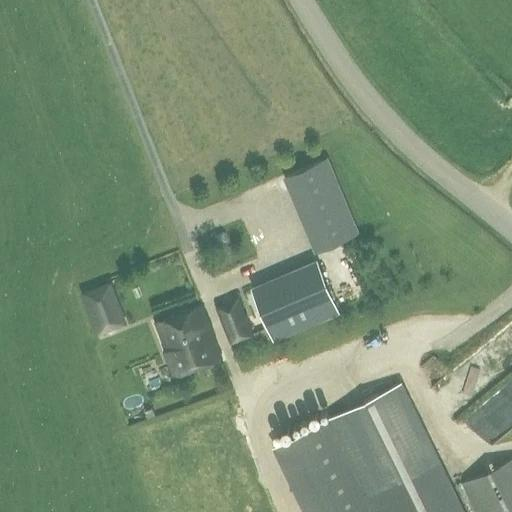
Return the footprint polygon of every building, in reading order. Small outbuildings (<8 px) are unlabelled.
[(327,157),(287,174),(317,248),(358,231),(327,157)] [(270,234),(224,246),(229,266),(275,253),(270,234)] [(316,259),(257,281),(278,333),(337,309),(316,259)] [(110,283),(85,292),(92,311),(116,302),(110,283)] [(217,307),(232,342),(251,333),(237,299),(217,307)] [(157,324),(175,374),(220,357),(201,307),(157,324)] [(466,511),(441,460),(402,380),(272,444),(305,511),(466,511)] [(293,428),(320,417),(316,407),(289,418),(293,428)] [(511,511),(511,458),(463,482),(477,511),(511,511)]
